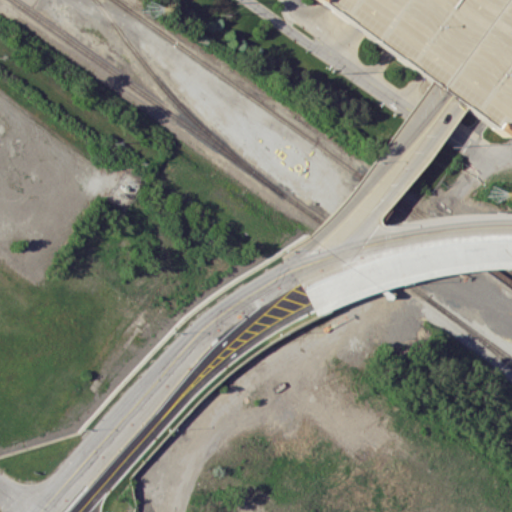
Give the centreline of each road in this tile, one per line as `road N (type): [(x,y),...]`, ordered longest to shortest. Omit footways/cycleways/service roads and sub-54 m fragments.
road 1 (tertiary): [(285,268),(199,331),(36,511)]
road 2 (tertiary): [(436,88),(285,268)]
road 3 (residential): [(511,228),(389,242),(292,282)]
road 4 (residential): [(306,305),(348,280),(393,267),(511,253)]
road 5 (tertiary): [(328,252),(400,179),(457,102)]
road 6 (residential): [(292,282),(205,355),(176,397)]
road 7 (residential): [(176,397),(306,305)]
road 8 (residential): [(176,397),(76,511)]
